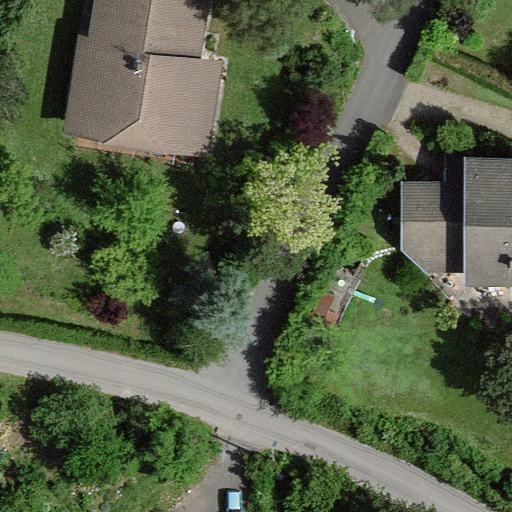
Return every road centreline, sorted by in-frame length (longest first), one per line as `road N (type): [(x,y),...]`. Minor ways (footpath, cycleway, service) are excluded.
road 1 (residential): [(225,410),(413,0)]
road 2 (residential): [(454,511),(399,480),(225,410)]
road 3 (residential): [(225,410),(143,382),(0,351)]
